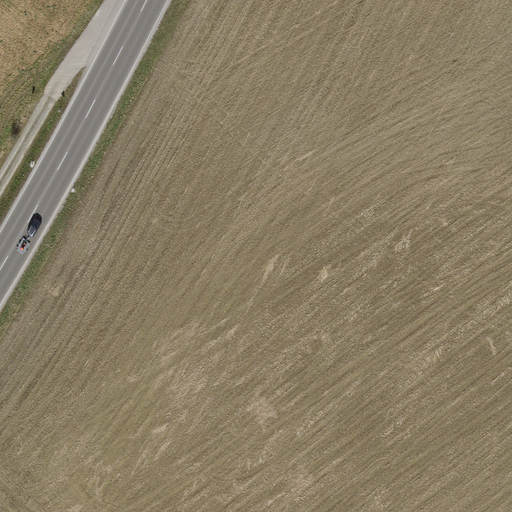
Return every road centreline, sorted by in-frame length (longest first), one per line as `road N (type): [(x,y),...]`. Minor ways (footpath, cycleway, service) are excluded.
road 1 (primary): [(0,276),(151,0)]
road 2 (track): [(131,0),(99,25),(0,166)]
